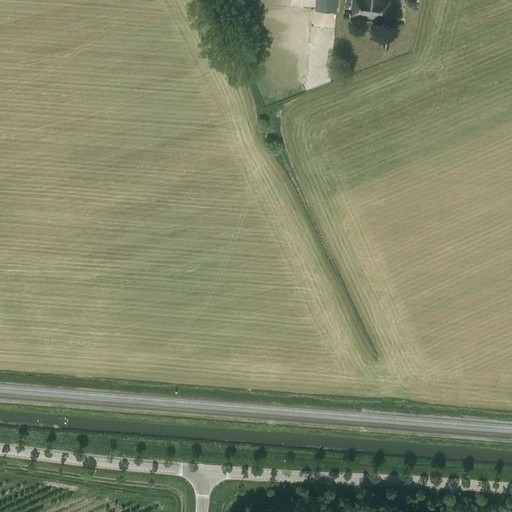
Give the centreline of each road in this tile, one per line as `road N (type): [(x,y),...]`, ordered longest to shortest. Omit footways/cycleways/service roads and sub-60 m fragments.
road 1 (unclassified): [(511,489),(204,473)]
road 2 (unclassified): [(204,473),(0,451)]
